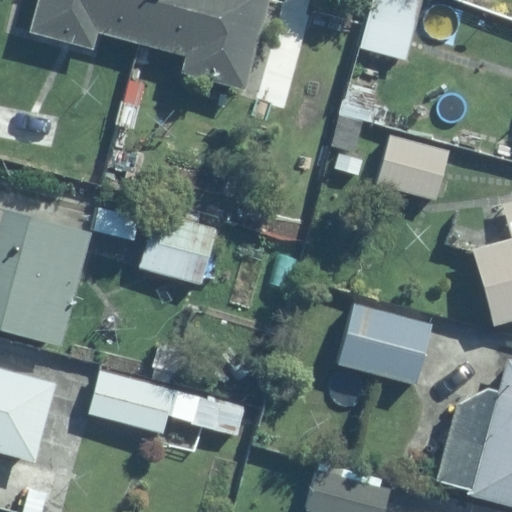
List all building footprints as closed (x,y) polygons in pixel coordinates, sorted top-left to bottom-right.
[(264,0),(39,0),(29,37),(96,55),(101,37),(187,60),(182,79),(239,94),(264,0)] [(403,61),(421,0),(375,0),(360,48),(403,61)] [(449,151),(387,137),(375,190),(437,204),(449,151)] [(0,337),(58,354),(90,236),(0,212),(0,337)] [(152,215),(134,270),(198,290),(216,235),(152,215)] [(473,249),(493,327),(511,322),(511,222),(504,224),(508,240),(473,249)] [(430,323),(354,305),(338,369),(415,388),(430,323)] [(511,364),(510,363),(470,497),(511,510),(511,364)] [(55,384),(0,367),(0,453),(31,463),(55,384)] [(247,410),(94,367),(81,415),(162,438),(168,418),(239,438),(247,410)] [(311,473),(299,511),(381,511),(386,494),(311,473)]
